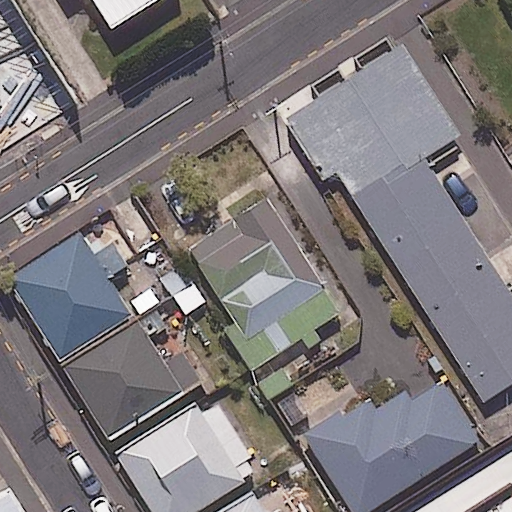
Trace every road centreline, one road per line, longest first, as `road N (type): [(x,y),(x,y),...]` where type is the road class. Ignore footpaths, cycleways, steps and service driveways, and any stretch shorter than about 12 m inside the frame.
road 1 (unclassified): [(349,0),(0,221)]
road 2 (residential): [(0,378),(84,511)]
